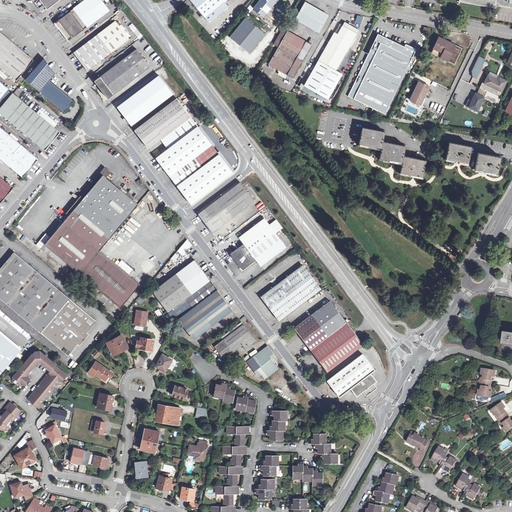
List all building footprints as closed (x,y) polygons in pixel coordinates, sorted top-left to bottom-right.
[(60,0),(32,0),(42,12),(47,9),(47,10),(60,0)] [(99,0),(84,0),(55,23),(60,29),(69,41),(108,11),(99,0)] [(228,0),(191,0),(210,22),(230,7),(226,2),(228,0)] [(262,0),(256,9),(266,17),(280,0),(262,0)] [(511,0),(458,0),(458,2),(493,9),(494,6),(511,9),(511,0)] [(296,19),(313,29),(318,32),(319,32),(329,16),(307,4),(296,19)] [(263,34),(247,20),(230,40),(249,56),(266,36),(263,34)] [(122,46),(130,40),(116,21),(74,53),(80,60),(88,71),(122,46)] [(358,33),(344,25),(343,28),(338,36),(335,34),(305,86),(329,100),(343,74),(337,71),(356,36),(358,33)] [(280,49),(289,33),(283,30),(279,37),(274,46),(280,49)] [(33,60),(0,32),(0,66),(16,80),(33,60)] [(289,33),(280,49),(270,65),(289,76),(288,77),(294,80),(314,45),(308,42),(307,43),(298,37),(289,33)] [(382,35),(379,34),(349,96),(386,114),(416,52),(382,35)] [(419,37),(416,44),(422,46),(424,39),(419,37)] [(446,42),(439,38),(431,54),(454,65),(462,50),(446,42)] [(132,43),(130,40),(122,46),(124,49),(132,43)] [(139,47),(128,56),(142,73),(153,65),(152,64),(139,47)] [(142,73),(128,56),(120,62),(134,79),(142,73)] [(472,79),(476,80),(485,61),(479,58),(471,73),(472,79)] [(134,79),(120,62),(100,77),(113,95),(134,79)] [(30,84),(40,92),(50,100),(64,112),(73,100),(57,86),(49,80),(54,74),(44,66),(30,84)] [(489,73),(488,77),(498,82),(499,80),(500,78),(492,75),(489,73)] [(161,76),(118,107),(123,114),(132,126),(174,94),(161,76)] [(113,95),(100,77),(99,78),(95,81),(102,90),(108,99),(113,95)] [(506,83),(499,80),(498,82),(488,77),(484,85),(482,84),(480,89),(487,93),(498,98),(506,83)] [(0,109),(13,94),(0,82),(0,109)] [(429,87),(418,82),(409,100),(420,106),(426,92),(429,87)] [(50,100),(40,92),(36,97),(46,105),(50,100)] [(498,98),(487,93),(484,98),(486,99),(496,104),(498,98)] [(477,113),(484,98),(475,94),(474,97),(468,108),(477,113)] [(5,116),(45,150),(50,144),(60,133),(20,99),(5,116)] [(161,140),(168,150),(198,127),(189,114),(182,105),(177,99),(135,131),(142,140),(149,149),(161,140)] [(184,103),(182,105),(189,114),(191,112),(184,103)] [(198,127),(168,150),(157,159),(161,165),(170,177),(194,159),(201,168),(219,154),(198,127)] [(385,131),(363,127),(360,141),(383,146),(381,156),(403,161),(401,170),(424,175),(426,161),(404,156),(406,146),(383,141),(385,131)] [(0,128),(0,157),(23,177),(30,168),(38,159),(0,128)] [(472,146),(449,142),(445,159),(469,164),(472,146)] [(500,162),(501,156),(479,152),(475,170),(498,175),(500,162)] [(219,154),(201,168),(177,186),(180,191),(191,204),(233,173),(219,154)] [(66,213),(69,216),(103,177),(106,179),(111,172),(105,167),(66,213)] [(0,177),(0,203),(6,196),(13,188),(0,177)] [(103,177),(69,216),(45,245),(119,309),(139,284),(100,251),(137,206),(106,179),(103,177)] [(254,201),(240,182),(198,214),(202,220),(212,232),(254,201)] [(264,219),(238,238),(243,245),(230,254),(236,263),(242,271),(255,261),(260,267),(286,247),(264,219)] [(191,245),(187,239),(182,245),(186,249),(191,245)] [(187,250),(181,246),(177,251),(182,255),(187,250)] [(0,298),(67,356),(76,345),(78,346),(88,335),(87,333),(96,322),(15,252),(0,268),(0,298)] [(167,311),(184,299),(210,279),(208,277),(212,274),(209,269),(204,272),(199,266),(196,261),(195,260),(153,292),(167,311)] [(279,320),(321,289),(303,265),(261,296),(270,308),(279,321),(279,320)] [(210,279),(184,299),(192,309),(195,306),(217,289),(210,279)] [(195,306),(192,309),(177,320),(192,340),(232,309),(225,299),(217,289),(195,306)] [(310,299),(286,316),(290,321),(313,304),(310,299)] [(300,336),(306,344),(309,342),(343,317),(330,301),(294,328),(300,336)] [(135,310),(134,327),(146,328),(148,311),(135,310)] [(309,342),(306,344),(317,359),(327,372),(364,345),(343,317),(309,342)] [(244,325),(223,340),(232,352),(242,345),(245,349),(256,341),(248,330),(244,325)] [(511,331),(505,331),(503,343),(511,344),(511,331)] [(0,373),(19,351),(0,335),(0,373)] [(121,336),(108,343),(109,346),(107,347),(109,351),(111,350),(113,354),(122,349),(123,350),(127,348),(121,336)] [(141,338),(141,342),(138,341),(137,347),(139,348),(139,350),(145,351),(145,350),(152,351),(154,340),(141,338)] [(232,352),(223,340),(215,346),(224,358),(232,352)] [(268,356),(273,352),(268,345),(247,361),(258,375),(261,373),(265,378),(278,369),(272,361),(268,356)] [(30,402),(36,407),(39,409),(42,407),(41,404),(46,398),(49,398),(53,393),(52,391),(57,385),(60,385),(67,376),(64,374),(54,366),(56,364),(48,358),(48,357),(48,356),(47,356),(47,355),(46,355),(45,355),(44,355),(39,351),(35,352),(32,355),(31,354),(21,368),(19,367),(19,368),(18,368),(11,377),(12,378),(13,382),(18,386),(25,386),(30,379),(27,376),(36,365),(41,365),(50,372),(28,399),(30,401),(30,402)] [(362,354),(326,381),(337,395),(338,397),(349,389),(355,397),(362,392),(365,396),(375,389),(372,385),(376,382),(370,374),(374,371),(362,354)] [(165,372),(172,360),(163,355),(156,367),(160,369),(165,372)] [(106,381),(109,376),(112,373),(96,362),(89,373),(93,376),(95,374),(106,381)] [(483,368),(481,374),(484,374),(483,382),(490,383),(492,383),(492,380),(491,379),(491,375),(493,376),(495,376),(495,373),(496,370),(483,368)] [(216,385),(214,396),(219,397),(219,398),(223,399),(223,401),(228,402),(228,401),(233,402),(235,391),(230,390),(231,385),(226,384),(227,382),(222,381),(222,386),(216,385)] [(492,391),(490,391),(489,391),(489,387),(491,387),(491,385),(492,383),(490,383),(483,382),(481,390),(479,389),(478,395),(489,397),(491,397),(492,391)] [(175,386),(172,396),(185,400),(188,390),(175,386)] [(111,410),(112,406),(113,401),(114,396),(100,393),(97,407),(111,410)] [(241,410),(241,411),(245,411),(254,412),(256,402),(252,401),(252,399),(248,397),(248,395),(244,394),(243,399),(238,398),(236,408),(241,410)] [(21,411),(10,402),(4,409),(5,410),(2,413),(3,415),(2,416),(0,414),(0,431),(3,434),(5,431),(8,431),(10,428),(9,428),(11,426),(11,421),(13,420),(15,418),(17,420),(19,417),(19,415),(21,411)] [(509,414),(506,411),(505,412),(503,409),(504,408),(506,407),(504,405),(503,402),(492,410),(495,415),(497,413),(501,419),(509,414)] [(59,405),(53,403),(47,410),(52,414),(58,419),(65,420),(67,411),(58,410),(59,405)] [(161,409),(158,409),(157,417),(160,417),(159,421),(179,425),(179,421),(176,420),(177,416),(180,417),(182,409),(162,405),(161,409)] [(203,408),(198,407),(196,416),(208,419),(207,409),(203,408)] [(286,421),(286,415),(287,415),(287,411),(270,411),(270,416),(275,416),(275,421),(273,421),(273,426),(268,426),(268,431),(266,431),(266,435),(271,435),(271,440),(282,441),(282,435),(283,435),(283,431),(286,431),(286,426),(285,426),(285,421),(286,421)] [(509,414),(501,419),(506,426),(504,427),(507,432),(511,429),(511,421),(510,418),(511,417),(509,414)] [(92,427),(91,431),(103,434),(106,422),(93,420),(92,427)] [(47,429),(49,432),(48,433),(46,434),(48,437),(50,437),(53,443),(63,438),(55,424),(47,429)] [(250,427),(227,427),(227,434),(236,434),(237,440),(235,440),(236,445),(245,445),(245,434),(250,434),(250,427)] [(145,434),(144,440),(143,445),(142,444),(141,449),(155,453),(156,449),(157,444),(157,443),(160,432),(146,429),(145,434)] [(421,436),(415,433),(414,436),(411,435),(408,441),(416,445),(415,446),(418,447),(421,449),(420,451),(424,453),(429,441),(420,437),(421,436)] [(326,444),(326,440),(325,440),(325,434),(314,434),(314,440),(310,440),(310,444),(314,444),(314,448),(318,448),(318,454),(321,454),(321,458),(325,458),(325,464),(337,463),(340,463),(340,454),(337,454),(336,454),(330,454),(329,454),(329,448),(330,448),(335,448),(335,444),(330,444),(326,444)] [(29,448),(31,451),(37,448),(34,440),(27,444),(29,448)] [(439,454),(442,449),(435,445),(429,457),(430,458),(435,460),(436,461),(436,459),(440,461),(443,455),(439,454)] [(190,448),(189,457),(196,459),(195,462),(205,464),(208,448),(199,446),(198,450),(190,448)] [(247,447),(223,447),(223,454),(233,454),(233,460),(231,460),(231,465),(241,465),(241,454),(247,454),(247,447)] [(15,456),(23,468),(36,460),(31,451),(29,448),(15,456)] [(82,462),(90,464),(92,454),(92,452),(74,448),(72,461),(76,462),(76,463),(81,464),(82,462)] [(92,454),(90,464),(101,467),(106,468),(107,464),(108,464),(109,459),(92,454)] [(439,463),(439,464),(442,465),(441,466),(448,470),(451,465),(454,458),(448,454),(446,457),(443,455),(440,461),(439,463)] [(279,466),(279,461),(278,461),(277,456),(266,456),(266,461),(262,461),(262,465),(260,465),(260,470),(264,470),(264,476),(275,476),(275,470),(276,470),(276,465),(279,466)] [(138,473),(139,478),(148,476),(147,466),(147,462),(147,461),(135,462),(137,473),(138,473)] [(298,466),(293,466),(293,478),(298,478),(298,479),(303,479),(303,481),(307,481),(307,480),(313,480),(313,482),(313,485),(317,486),(317,485),(323,485),(323,473),(317,473),(317,469),(308,469),(308,465),(303,464),(303,462),(299,462),(298,466)] [(243,467),(220,467),(220,474),(229,474),(229,480),(228,480),(228,485),(237,485),(237,474),(243,474),(243,467)] [(436,475),(442,480),(447,473),(440,469),(436,475)] [(465,486),(468,480),(464,479),(467,473),(461,470),(455,482),(457,484),(461,485),(462,484),(465,486)] [(397,486),(398,482),(397,482),(398,476),(387,474),(386,479),(381,478),(381,483),(383,484),(382,489),(377,488),(377,492),(374,492),(373,496),(377,497),(376,502),(388,505),(389,499),(390,500),(391,495),(393,496),(393,491),(392,491),(393,486),(394,486),(397,486)] [(160,477),(158,488),(169,491),(170,489),(171,484),(172,479),(168,478),(164,478),(160,477)] [(465,487),(464,489),(467,490),(466,492),(469,493),(473,495),(476,490),(477,487),(479,482),(472,479),(471,482),(468,480),(465,486),(465,487)] [(274,489),(274,485),(273,485),(273,480),(262,480),(262,485),(257,485),(257,489),(255,489),(255,494),(259,494),(259,500),(271,500),(271,494),(272,494),(272,489),(274,489)] [(11,485),(15,498),(24,494),(27,501),(33,497),(29,484),(22,486),(20,482),(11,485)] [(183,487),(181,498),(194,500),(195,489),(183,487)] [(239,487),(216,487),(216,494),(225,494),(225,500),(224,500),(224,505),(233,505),(233,494),(239,494),(239,487)] [(412,509),(411,511),(412,511),(414,511),(416,510),(420,511),(422,508),(423,506),(426,502),(421,500),(420,501),(416,499),(412,497),(407,506),(412,509)] [(48,504),(44,502),(41,500),(40,501),(36,498),(26,511),(49,511),(52,508),(47,505),(48,504)] [(306,499),(294,499),(294,504),(290,505),(290,509),(292,509),(292,511),(308,511),(309,509),(306,509),(306,504),(305,504),(306,499)] [(426,502),(423,506),(428,509),(427,511),(426,511),(436,511),(439,509),(436,507),(431,504),(432,502),(427,500),(426,502)]
